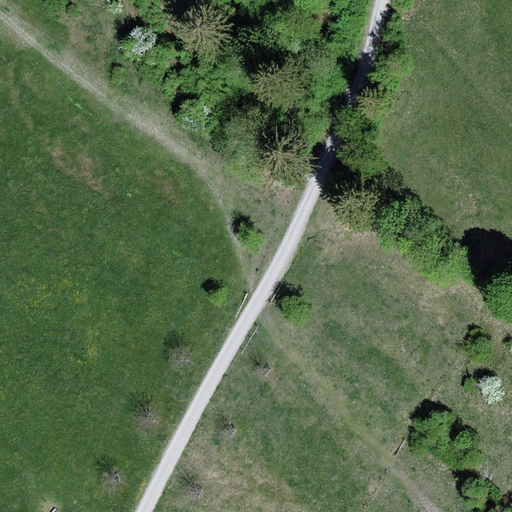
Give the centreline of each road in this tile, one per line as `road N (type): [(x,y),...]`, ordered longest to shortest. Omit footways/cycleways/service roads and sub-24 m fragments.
road 1 (track): [(385,0),(352,108),(303,215),(144,511)]
road 2 (track): [(259,296),(215,186),(185,150),(0,7)]
